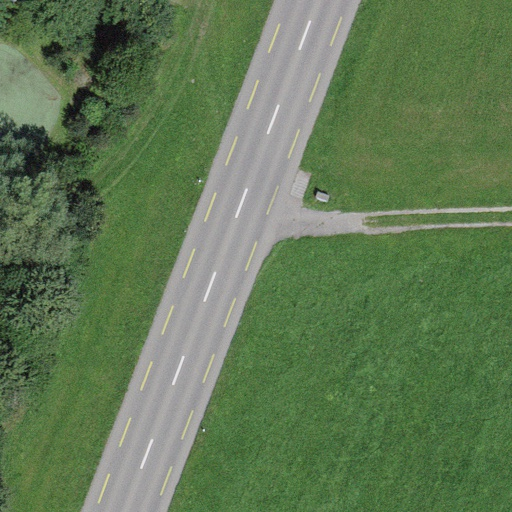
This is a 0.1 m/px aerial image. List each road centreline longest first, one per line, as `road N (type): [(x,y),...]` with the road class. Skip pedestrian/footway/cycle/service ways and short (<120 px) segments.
road 1 (secondary): [(321,0),(130,511)]
road 2 (track): [(239,226),(511,219)]
